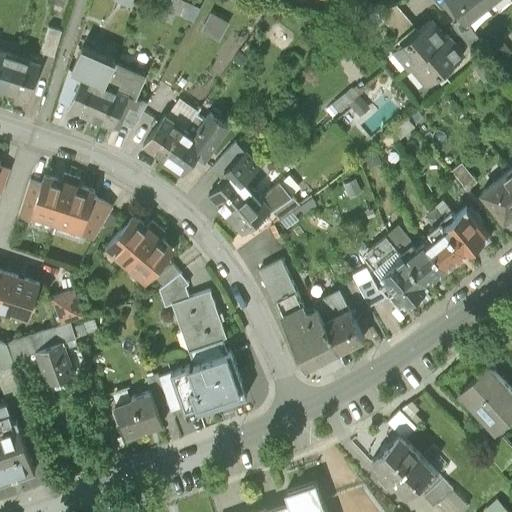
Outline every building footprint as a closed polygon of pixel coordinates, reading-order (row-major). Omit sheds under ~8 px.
[(128,0),(113,0),(111,4),(125,10),(128,0)] [(180,3),(172,0),(164,0),(156,21),(170,27),(174,17),(180,3)] [(511,0),(447,0),(462,18),(469,27),(492,8),(497,15),(511,3),(511,0)] [(180,3),(174,17),(192,25),(199,12),(180,3)] [(228,26),(210,17),(200,34),(218,44),(228,26)] [(451,27),(472,52),(483,43),(469,27),(462,18),(451,27)] [(430,25),(394,57),(410,76),(448,45),(430,25)] [(64,35),(51,31),(42,56),(55,60),(64,35)] [(448,45),(410,76),(427,95),(464,63),(448,45)] [(511,54),(503,45),(494,52),(502,62),(511,54)] [(0,94),(10,98),(23,59),(0,52),(0,94)] [(66,114),(90,124),(112,71),(77,56),(67,80),(78,84),(71,102),(66,114)] [(23,59),(10,98),(32,105),(45,67),(40,65),(23,59)] [(488,72),(480,62),(464,74),(473,86),(486,86),(488,72)] [(112,71),(90,124),(113,133),(120,117),(122,118),(128,121),(145,80),(114,67),(112,71)] [(336,101),(349,125),(373,112),(359,87),(336,101)] [(197,116),(185,131),(163,163),(184,178),(196,162),(200,164),(204,167),(230,129),(211,117),(206,123),(197,116)] [(163,163),(185,131),(165,117),(149,141),(143,149),(163,163)] [(407,124),(389,138),(395,146),(413,132),(407,124)] [(218,193),(209,202),(223,218),(249,195),(246,190),(263,174),(246,156),(222,178),(228,184),(218,193)] [(476,183),(460,164),(451,172),(466,191),(476,183)] [(0,165),(0,194),(2,195),(10,169),(0,165)] [(510,169),(481,193),(492,207),(504,221),(510,215),(511,216),(511,215),(511,171),(511,170),(510,169)] [(45,179),(33,215),(58,223),(72,179),(61,176),(47,171),(45,179)] [(33,215),(45,179),(31,175),(18,215),(32,219),(33,215)] [(85,183),(72,179),(58,223),(83,231),(95,192),(97,187),(85,183)] [(361,195),(356,182),(343,188),(348,201),(361,195)] [(249,195),(223,218),(242,240),(254,231),(259,231),(263,228),(266,224),(266,219),(271,215),(288,200),(278,189),(258,205),(249,195)] [(113,206),(95,192),(83,231),(93,236),(113,206)] [(288,200),(271,215),(279,222),(296,210),(288,200)] [(431,213),(464,253),(478,242),(480,245),(489,238),(486,235),(487,235),(480,227),(465,208),(454,217),(450,213),(444,218),(436,209),(431,213)] [(106,245),(126,265),(158,231),(153,225),(137,211),(106,245)] [(432,236),(423,243),(450,275),(465,262),(469,259),(464,253),(431,213),(426,217),(434,227),(428,231),(432,236)] [(158,231),(126,265),(146,283),(178,249),(167,239),(158,231)] [(387,238),(373,250),(387,267),(389,265),(391,268),(377,280),(386,291),(398,306),(402,303),(403,304),(426,286),(392,245),(387,238)] [(426,286),(430,291),(435,286),(450,275),(423,243),(415,250),(411,245),(405,250),(398,240),(392,245),(426,286)] [(328,357),(338,351),(317,309),(306,314),(281,259),(259,270),(269,291),(282,318),(305,368),(328,357)] [(0,290),(9,264),(0,261),(0,290)] [(154,278),(161,287),(180,272),(172,263),(154,278)] [(9,264),(0,290),(0,307),(13,311),(14,306),(31,312),(43,275),(23,269),(9,264)] [(188,283),(180,272),(161,287),(159,289),(165,306),(172,304),(171,303),(189,297),(185,286),(188,283)] [(364,301),(367,308),(382,301),(371,279),(356,287),(364,301)] [(338,292),(348,310),(364,301),(356,287),(353,280),(335,289),(337,292),(338,292)] [(74,289),(52,297),(61,323),(84,315),(74,289)] [(189,297),(171,303),(172,304),(188,350),(222,339),(227,337),(226,336),(219,317),(210,289),(189,297)] [(314,304),(317,309),(338,351),(344,349),(362,339),(348,310),(338,292),(337,292),(314,304)] [(69,321),(7,342),(15,363),(38,354),(48,383),(73,374),(66,353),(62,342),(75,337),(71,327),(69,321)] [(80,324),(71,327),(75,337),(83,334),(80,324)] [(188,350),(193,364),(227,353),(222,339),(188,350)] [(15,363),(7,342),(0,340),(0,378),(1,378),(7,394),(23,388),(15,363)] [(193,364),(170,373),(182,407),(184,412),(196,408),(198,413),(247,396),(245,391),(231,351),(227,353),(193,364)] [(511,391),(487,365),(460,391),(480,412),(496,429),(511,413),(511,391)] [(158,373),(147,377),(151,390),(157,407),(168,403),(158,373)] [(182,407),(170,373),(159,377),(171,411),(182,407)] [(132,398),(115,404),(127,436),(151,428),(163,424),(157,407),(151,390),(132,397),(132,398)] [(0,480),(14,476),(34,469),(19,423),(15,424),(8,403),(0,405),(0,480)] [(387,423),(404,440),(416,427),(400,411),(387,423)] [(385,448),(372,462),(381,471),(377,475),(386,485),(390,481),(402,493),(409,485),(433,509),(452,491),(398,436),(385,448)] [(511,448),(501,438),(484,454),(501,471),(511,460),(511,448)] [(325,511),(322,501),(315,483),(285,493),(291,511),(287,511),(266,511),(265,509),(257,511),(325,511)] [(506,511),(495,501),(483,511),(506,511)]
